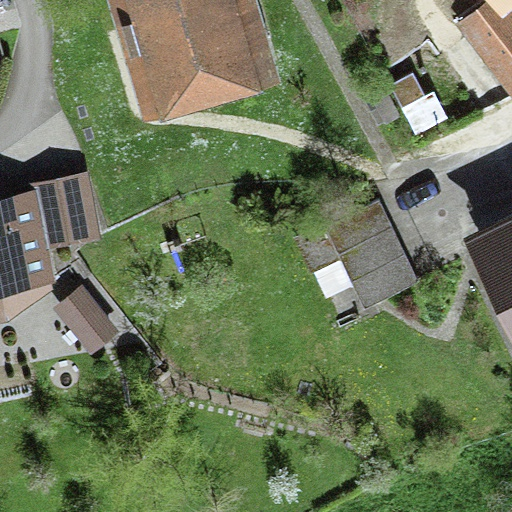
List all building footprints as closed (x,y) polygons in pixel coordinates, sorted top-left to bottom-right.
[(239,0),(128,0),(157,95),(258,66),(239,0)] [(511,87),(511,14),(501,0),(497,0),(469,22),(490,50),(486,53),(511,87)] [(399,114),(384,86),(370,93),(385,122),(399,114)] [(29,188),(31,198),(0,203),(0,280),(2,280),(7,307),(4,309),(6,313),(49,281),(31,188),(29,188)] [(418,278),(378,197),(324,223),(363,304),(418,278)] [(511,231),(484,245),(511,302),(511,231)] [(111,329),(80,289),(60,305),(91,344),(111,329)]
